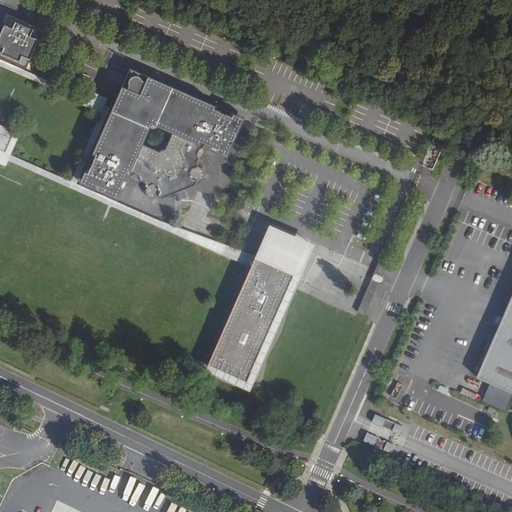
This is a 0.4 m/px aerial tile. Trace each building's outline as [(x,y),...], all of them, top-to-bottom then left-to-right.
[(37,28),(4,14),(0,23),(0,56),(20,65),(37,28)] [(0,158),(4,149),(45,167),(55,145),(76,154),(97,105),(0,63),(0,158)] [(115,184),(120,173),(126,175),(127,177),(128,180),(129,181),(131,182),(134,182),(136,181),(139,181),(142,182),(143,183),(144,184),(144,186),(143,188),(141,190),(141,192),(141,193),(142,194),(143,196),(145,197),(148,198),(151,198),(155,197),(159,200),(191,187),(192,184),(193,181),(195,181),(197,181),(198,180),(199,179),(200,179),(201,178),(201,176),(201,174),(201,172),(200,171),(198,168),(196,167),(195,166),(194,164),(195,161),(195,160),(196,159),(198,158),(200,156),(201,155),(201,154),(202,151),(202,150),(201,148),(201,147),(200,146),(202,142),(212,147),(212,149),(221,153),(227,139),(225,138),(229,138),(231,134),(228,130),(231,131),(238,115),(226,110),(225,113),(207,105),(208,103),(140,73),(138,78),(135,77),(134,74),(133,73),(131,72),(129,72),(128,72),(126,72),(124,73),(123,74),(122,76),(121,78),(121,80),(122,82),(120,85),(115,83),(87,151),(90,152),(82,170),(80,169),(75,179),(91,186),(92,183),(93,184),(93,187),(95,188),(97,189),(100,186),(101,186),(100,190),(114,196),(118,185),(115,184)] [(55,145),(45,167),(67,176),(77,154),(76,154),(55,145)] [(263,226),(200,374),(244,393),(307,244),(263,226)] [(209,248),(217,251),(220,244),(211,241),(209,248)] [(222,256),(242,261),(245,251),(225,245),(222,256)] [(375,257),(352,311),(360,314),(383,261),(375,257)] [(511,294),(476,376),(479,384),(511,398),(511,294)] [(399,433),(402,425),(374,414),(370,422),(399,433)] [(362,443),(391,452),(394,443),(365,434),(362,443)] [(105,474),(77,461),(72,471),(100,484),(105,474)]
